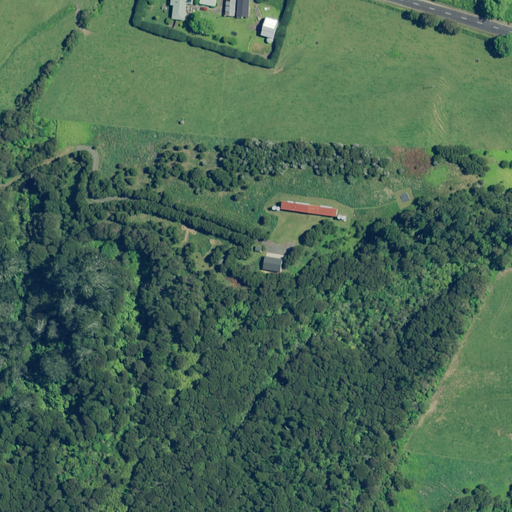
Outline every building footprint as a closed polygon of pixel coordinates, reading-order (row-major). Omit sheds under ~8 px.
[(188,0),(172,0),(172,5),(175,5),(173,19),(186,20),(188,0)] [(236,0),(226,0),(226,16),(236,16),(236,0)] [(245,0),(238,0),(238,17),(250,17),(251,2),(245,2),(245,0)] [(273,43),(274,38),(279,20),(267,17),(263,33),(262,36),(267,37),(266,42),(273,43)] [(410,200),(407,193),(400,196),(403,203),(410,200)] [(339,209),(284,202),(283,209),(338,217),(339,209)]
